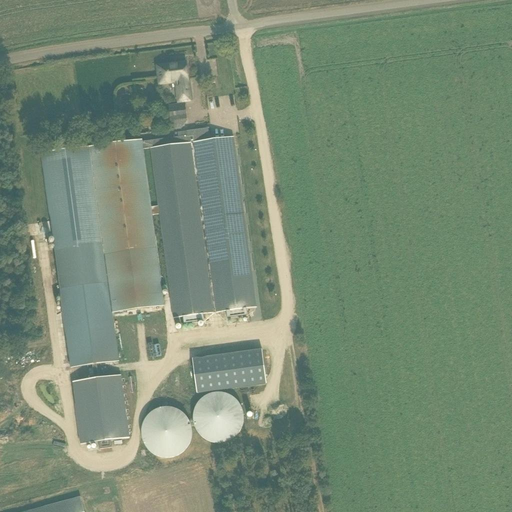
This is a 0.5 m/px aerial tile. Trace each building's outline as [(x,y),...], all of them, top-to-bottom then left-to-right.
[(164,67),(156,68),(157,78),(165,77),(166,82),(173,81),(176,103),(191,101),(188,79),(186,64),(164,67)] [(187,122),(185,104),(168,106),(171,131),(181,130),(187,122)] [(208,128),(207,128),(207,129),(186,131),(186,136),(41,154),(54,263),(55,263),(56,275),(52,275),(53,287),(58,286),(69,369),(93,366),(97,366),(119,363),(113,314),(164,307),(152,216),(159,215),(173,319),(183,318),(184,324),(203,321),(202,315),(226,312),(227,319),(247,316),(246,310),(257,308),(234,138),(210,141),(208,128)] [(262,351),(192,360),(197,394),(266,385),(262,351)] [(94,380),(72,383),(80,445),(99,443),(100,450),(111,448),(110,441),(129,439),(121,376),(98,379),(97,366),(93,366),(94,380)] [(150,458),(191,453),(186,407),(145,412),(150,458)] [(84,511),(80,498),(26,511),(84,511)]
